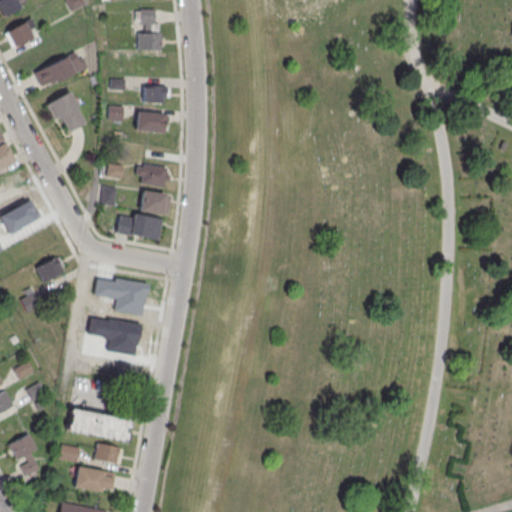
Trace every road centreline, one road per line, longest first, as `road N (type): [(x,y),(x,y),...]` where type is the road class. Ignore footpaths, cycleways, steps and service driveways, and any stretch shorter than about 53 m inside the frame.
road 1 (residential): [(140,511),(189,209),(194,99),(186,0)]
road 2 (residential): [(0,87),(83,240),(93,250),(181,268)]
